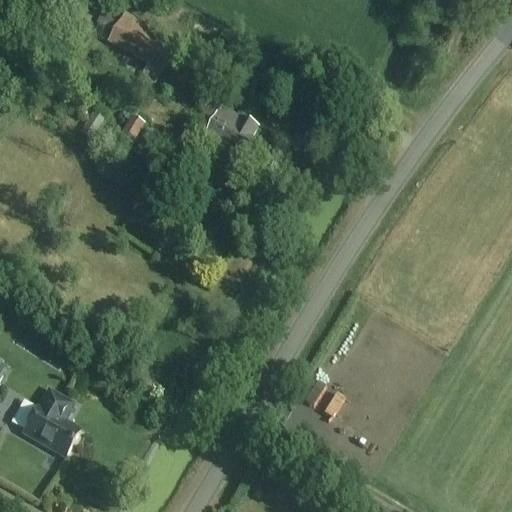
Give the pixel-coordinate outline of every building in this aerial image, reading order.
[(126,15),(108,45),(146,68),(139,81),(152,89),(173,53),(152,41),(156,34),(126,15)] [(109,84),(123,71),(106,54),(109,51),(94,34),(77,50),(109,84)] [(243,164),(255,144),(251,141),(257,131),(211,105),(203,119),(208,122),(203,129),(208,132),(202,143),(229,158),(230,157),(243,164)] [(132,118),(119,140),(132,148),(145,126),(132,118)] [(79,433),(63,423),(72,406),(47,393),(38,409),(37,408),(21,435),(63,460),(79,433)] [(24,466),(30,455),(17,449),(12,459),(24,466)]
